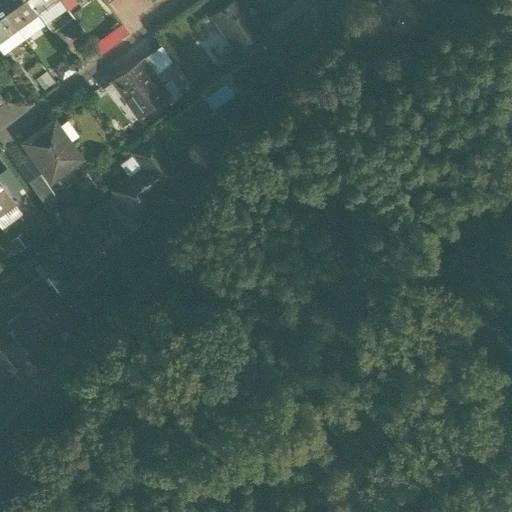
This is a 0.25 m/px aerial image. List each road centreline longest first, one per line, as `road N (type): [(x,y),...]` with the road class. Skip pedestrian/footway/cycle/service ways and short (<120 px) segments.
road 1 (residential): [(0,423),(94,332),(205,173),(347,11)]
road 2 (residential): [(185,0),(0,138)]
